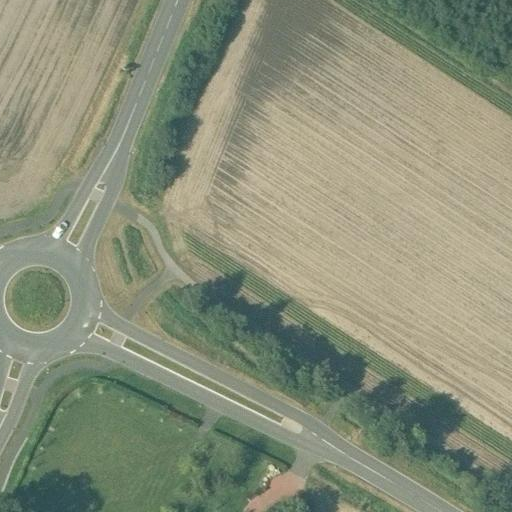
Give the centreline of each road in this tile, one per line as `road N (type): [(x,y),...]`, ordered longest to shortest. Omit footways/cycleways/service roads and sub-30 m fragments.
road 1 (tertiary): [(80,322),(317,438),(439,511)]
road 2 (tertiary): [(178,0),(62,257)]
